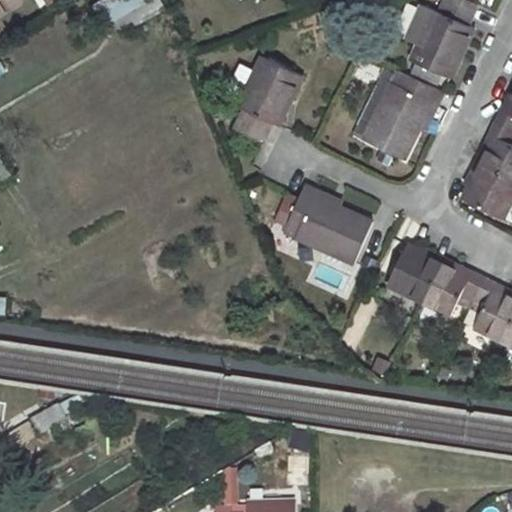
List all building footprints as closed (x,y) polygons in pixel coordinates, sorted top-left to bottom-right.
[(0,0),(0,15),(23,1),(22,0),(0,0)] [(102,0),(91,6),(101,24),(112,18),(102,0)] [(102,0),(112,18),(145,0),(102,0)] [(158,0),(145,0),(112,18),(119,31),(163,8),(158,0)] [(443,75),(453,78),(475,29),(469,26),(479,5),(466,0),(445,0),(439,13),(424,6),(409,40),(419,45),(412,60),(418,63),(430,68),(426,78),(439,83),(443,75)] [(230,101),(239,106),(245,108),(234,130),(262,144),(273,122),(279,125),(304,76),(264,57),(256,71),(243,65),(228,95),(232,97),(230,101)] [(418,63),(414,72),(426,78),(430,68),(418,63)] [(354,134),(365,140),(406,160),(434,104),(438,106),(444,93),(400,71),(394,84),(382,77),(354,134)] [(434,104),(422,128),(426,130),(438,106),(434,104)] [(511,204),(511,104),(508,112),(504,109),(491,135),(496,138),(483,162),(478,160),(472,173),(476,176),(470,188),(465,199),(505,220),(511,204)] [(491,135),(478,160),(483,162),(496,138),(491,135)] [(0,154),(0,184),(13,177),(0,154)] [(472,173),(466,185),(470,188),(476,176),(472,173)] [(340,208),(316,196),(318,192),(305,186),(299,198),(287,227),(285,230),(355,263),(373,222),(340,208)] [(318,192),(316,196),(340,208),(343,203),(318,192)] [(288,193),(275,221),(287,227),(299,198),(288,193)] [(475,328),(511,345),(511,295),(496,288),(498,284),(473,272),(471,275),(446,263),(448,259),(434,252),(433,256),(421,250),(409,244),(389,284),(452,315),(458,301),(472,308),(482,313),(475,328)] [(423,247),(421,250),(433,256),(434,252),(423,247)] [(448,259),(446,263),(471,275),(473,272),(448,259)] [(511,291),(498,284),(496,288),(511,295),(511,291)] [(59,405),(34,420),(44,436),(69,421),(59,405)] [(53,461),(82,448),(75,434),(47,446),(53,461)]
